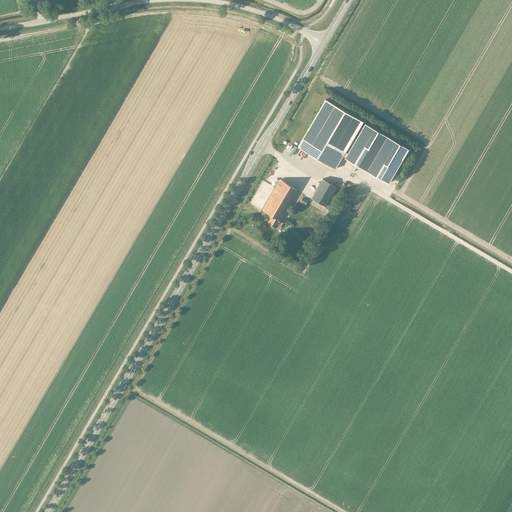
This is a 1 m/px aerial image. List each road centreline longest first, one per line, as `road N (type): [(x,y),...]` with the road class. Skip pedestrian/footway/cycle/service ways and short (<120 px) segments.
road 1 (primary): [(48,511),(321,47)]
road 2 (unclassified): [(0,29),(159,0)]
